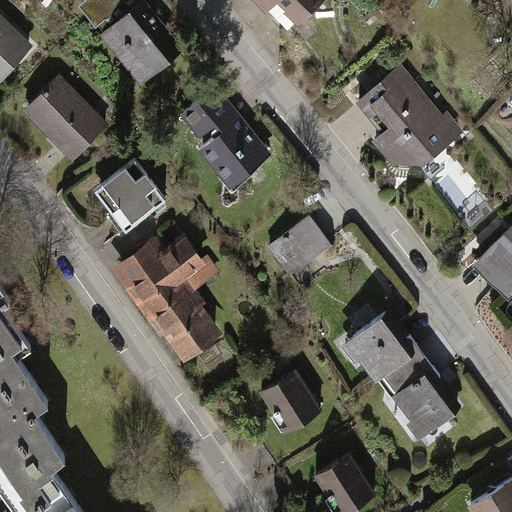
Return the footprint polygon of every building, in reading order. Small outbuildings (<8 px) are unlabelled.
[(127,0),(91,0),(106,17),(127,0)] [(264,0),(289,26),(298,17),(299,18),(317,0),(264,0)] [(131,7),(104,29),(133,65),(134,64),(145,77),(182,48),(146,3),(135,12),(131,7)] [(0,16),(0,75),(29,45),(0,16)] [(58,75),(30,102),(62,134),(59,136),(75,153),(106,123),(58,75)] [(388,75),(360,98),(385,129),(379,134),(381,137),(378,140),(392,157),(416,160),(418,143),(426,136),(436,150),(451,138),(448,134),(457,126),(446,113),(442,116),(412,79),(400,89),(388,75)] [(231,108),(212,85),(184,107),(203,131),(215,121),(231,108)] [(215,134),(202,144),(229,177),(225,179),(233,190),(256,172),(252,167),(268,154),(231,108),(215,121),(217,125),(212,129),(215,134)] [(135,157),(95,187),(126,227),(166,196),(135,157)] [(463,211),(472,226),(493,213),(484,198),(463,211)] [(314,211),(286,232),(307,259),(335,238),(314,211)] [(511,235),(507,230),(476,260),(508,293),(511,289),(511,235)] [(151,241),(122,262),(186,351),(216,331),(178,278),(202,261),(185,236),(160,254),(151,241)] [(0,413),(40,387),(17,353),(31,344),(3,303),(10,298),(0,282),(0,413)] [(386,310),(353,334),(365,350),(360,353),(376,375),(385,369),(419,344),(409,331),(405,335),(386,310)] [(419,344),(385,369),(400,388),(395,392),(414,417),(419,413),(429,427),(458,405),(437,378),(442,374),(419,344)] [(295,367),(262,389),(276,411),(284,406),(295,423),(321,407),(303,379),(309,376),(303,367),(298,371),(295,367)] [(0,483),(7,493),(19,511),(52,511),(75,497),(52,463),(65,454),(34,408),(48,399),(40,387),(0,413),(0,453),(12,472),(0,479),(0,483)] [(350,451),(316,473),(330,495),(338,490),(349,507),(375,491),(350,451)] [(511,511),(511,476),(496,486),(490,485),(488,491),(471,501),(478,511),(511,511)] [(84,511),(75,497),(52,511),(84,511)]
